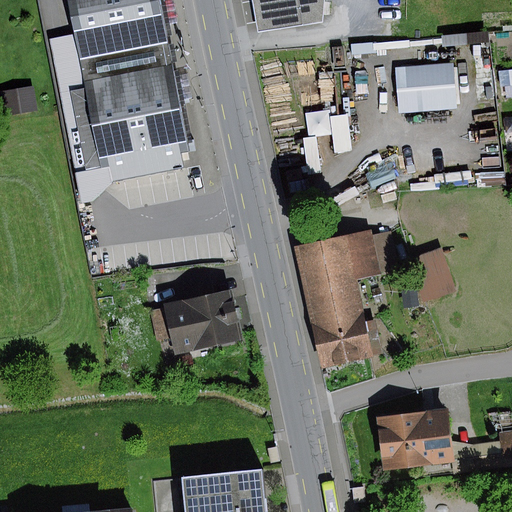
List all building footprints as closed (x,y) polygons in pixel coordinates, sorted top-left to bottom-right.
[(189,169),(156,0),(73,0),(110,185),(189,169)] [(251,0),(257,33),(321,23),(322,0),(251,0)] [(455,66),(398,69),(401,116),(458,113),(455,66)] [(37,81),(9,87),(14,110),(41,105),(37,81)] [(319,139),(318,131),(337,129),(339,147),(355,145),(350,106),(310,111),(313,140),(319,139)] [(372,229),(292,246),(320,369),(370,358),(352,278),(382,272),(372,229)] [(443,255),(409,266),(422,306),(456,295),(443,255)] [(232,298),(166,312),(175,356),(241,342),(232,298)] [(444,411),(374,418),(380,473),(450,466),(447,440),(444,411)] [(499,443),(471,446),(474,473),(511,469),(511,431),(497,433),(499,443)] [(473,474),(471,446),(447,440),(450,466),(451,476),(473,474)] [(276,447),(267,449),(270,464),(279,462),(276,447)] [(267,511),(263,470),(184,478),(187,511),(267,511)] [(363,488),(351,489),(353,503),(364,502),(363,488)]
